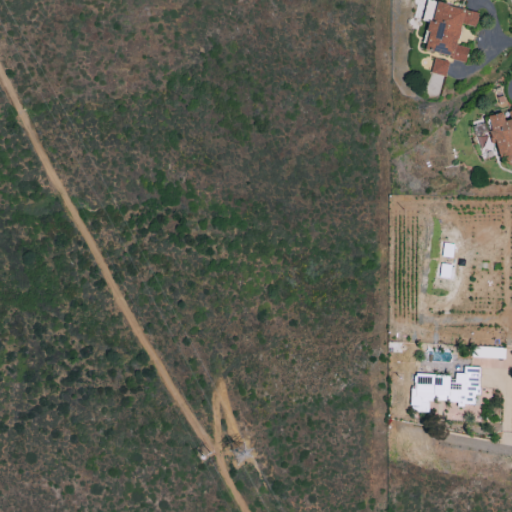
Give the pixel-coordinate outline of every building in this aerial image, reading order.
[(456,45),(460,23),(475,26),(478,12),(433,2),(422,51),(465,60),(468,47),(456,45)] [(448,61),(433,58),(430,73),(445,76),(448,61)] [(511,166),(511,109),(508,111),(511,122),(503,118),(501,112),(486,116),(490,128),(487,132),(490,141),(495,144),(497,153),(502,155),(504,162),(511,166)] [(473,357),(504,358),(504,347),(473,346),(473,357)] [(410,411),(432,412),(432,402),(473,403),(473,394),(478,394),(479,367),(463,366),(462,373),(454,373),(454,376),(412,374),(410,411)]
